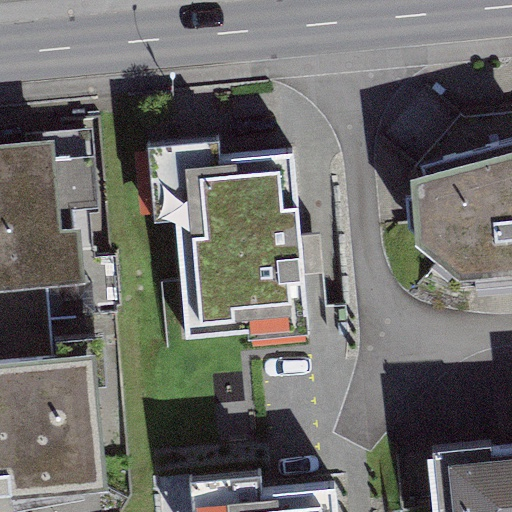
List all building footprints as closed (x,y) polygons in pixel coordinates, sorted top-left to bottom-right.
[(86,129),(0,133),(0,276),(94,272),(86,129)] [(511,141),(421,169),(429,256),(468,280),(511,276),(511,141)] [(290,144),(175,154),(190,329),(305,319),(290,144)] [(98,333),(0,341),(0,485),(111,476),(98,333)] [(511,511),(511,428),(451,434),(458,511),(511,511)] [(211,511),(329,511),(329,488),(210,495),(211,511)]
